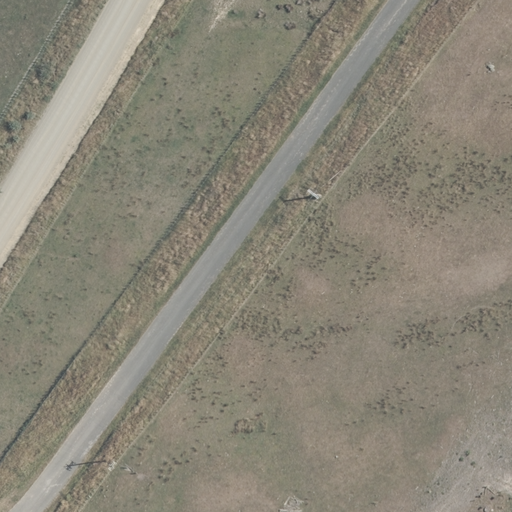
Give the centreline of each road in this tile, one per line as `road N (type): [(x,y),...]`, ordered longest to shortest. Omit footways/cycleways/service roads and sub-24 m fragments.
road 1 (unclassified): [(0,509),(174,317),(391,0)]
road 2 (unclassified): [(0,197),(113,0)]
